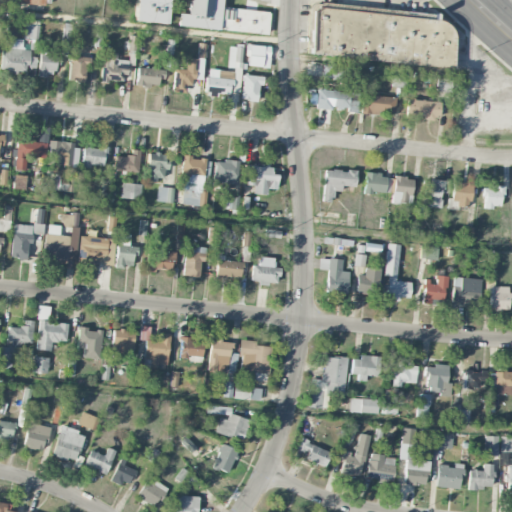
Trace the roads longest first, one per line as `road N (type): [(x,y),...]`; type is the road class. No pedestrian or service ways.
road 1 (residential): [(293,0),(305,323),(288,415),(243,511)]
road 2 (residential): [(511,159),(0,104)]
road 3 (residential): [(511,341),(0,287)]
road 4 (residential): [(380,511),(328,500),(267,470)]
